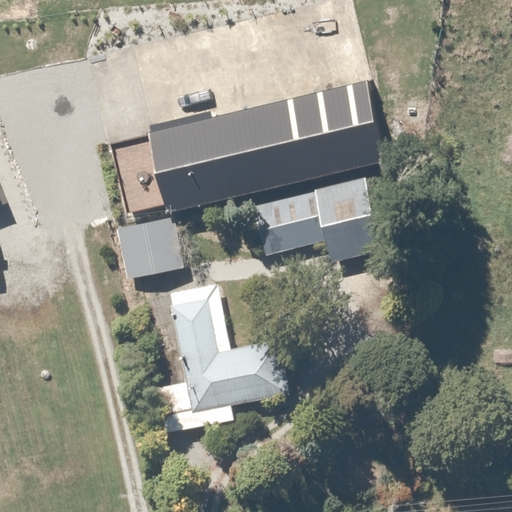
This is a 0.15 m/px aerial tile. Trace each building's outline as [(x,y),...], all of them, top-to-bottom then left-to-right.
[(38,28),(51,27),(53,48),(75,46),(71,9),(63,10),(37,13),(38,28)] [(0,161),(0,227),(24,218),(0,161)] [(255,202),(266,254),(330,240),(335,262),(387,251),(370,176),(255,202)] [(189,265),(177,209),(118,221),(130,278),(189,265)] [(234,347),(219,281),(168,292),(187,379),(175,381),(186,431),(237,420),(233,402),(295,389),(284,337),(234,347)]
